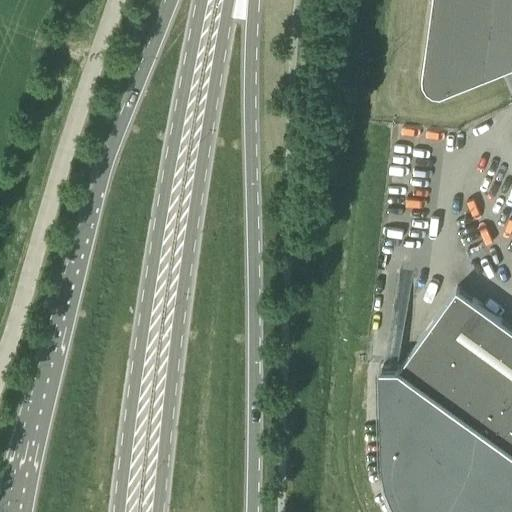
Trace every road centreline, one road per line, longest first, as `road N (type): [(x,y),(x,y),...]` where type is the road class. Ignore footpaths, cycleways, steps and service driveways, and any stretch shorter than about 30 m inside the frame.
road 1 (primary): [(168,0),(100,174),(13,511)]
road 2 (primary): [(200,0),(145,294),(116,511)]
road 3 (primary): [(156,511),(180,297),(228,0)]
road 4 (primary): [(251,511),(251,0)]
road 5 (unclassified): [(114,0),(0,366)]
road 6 (unknown): [(486,140),(469,227),(483,261),(511,290)]
